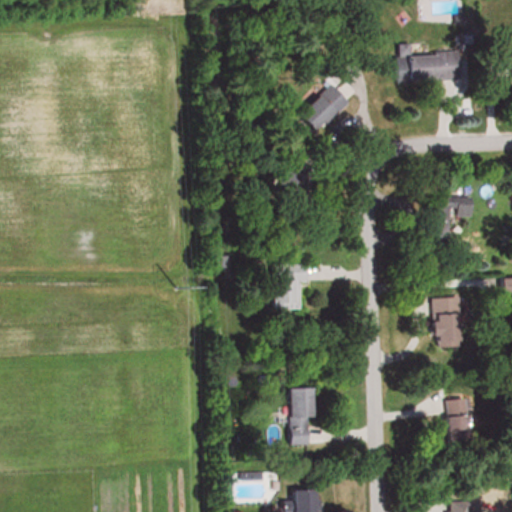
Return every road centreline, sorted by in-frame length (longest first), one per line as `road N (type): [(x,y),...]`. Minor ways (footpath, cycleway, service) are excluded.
road 1 (residential): [(371,511),(359,196),(367,170)]
road 2 (residential): [(367,170),(393,148),(511,140)]
